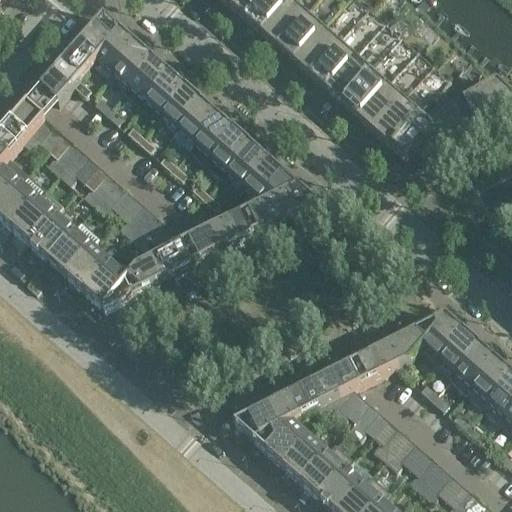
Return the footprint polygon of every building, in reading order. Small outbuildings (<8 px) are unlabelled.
[(229,14),(241,0),(213,0),(229,14)] [(246,29),(270,0),(241,0),(229,14),(246,29)] [(262,43),(291,10),(279,0),(270,0),(246,29),(262,43)] [(278,57),(307,24),(291,10),(262,43),(278,57)] [(100,63),(122,39),(105,24),(83,48),(100,63)] [(294,71),(323,38),(307,24),(278,57),(294,71)] [(311,86),(340,53),(323,38),(294,71),(311,86)] [(113,81),(138,53),(122,39),(100,63),(97,67),(113,81)] [(81,86),(97,67),(100,63),(83,48),(63,71),(80,87),(81,86)] [(129,95),(154,67),(138,53),(113,81),(129,95)] [(327,100),(356,67),(340,53),(311,86),(327,100)] [(141,114),(170,81),(154,67),(129,95),(125,100),(141,114)] [(343,114),(372,81),(356,67),(327,100),(343,114)] [(92,97),(81,86),(80,87),(63,71),(42,95),(59,111),(75,93),(86,103),(92,97)] [(162,124),(187,96),(170,81),(141,114),(158,129),(162,124)] [(360,129),(389,96),(372,81),(343,114),(360,129)] [(403,167),(511,111),(511,102),(498,90),(453,113),(445,98),(444,97),(420,123),(405,110),(376,143),(403,167)] [(178,138),(203,110),(187,96),(162,124),(178,138)] [(376,143),(405,110),(389,96),(360,129),(376,143)] [(106,121),(112,114),(101,105),(95,111),(106,121)] [(194,152),(219,124),(203,110),(178,138),(194,152)] [(40,150),(54,135),(45,127),(45,126),(28,111),(0,142),(0,175),(9,165),(10,166),(24,151),(35,161),(40,155),(40,150)] [(124,125),(112,114),(106,121),(118,131),(124,125)] [(206,172),(235,138),(219,124),(194,152),(189,157),(206,172)] [(140,150),(145,144),(133,133),(128,140),(140,150)] [(227,181),(251,153),(235,138),(206,172),(223,186),(227,182),(227,181)] [(156,153),(145,144),(140,150),(151,160),(156,153)] [(60,182),(81,158),(72,150),(58,166),(53,166),(48,172),(60,182)] [(243,195),(268,167),(251,153),(227,181),(227,182),(243,195)] [(76,182),(89,166),(81,158),(60,182),(71,192),(76,186),(76,182)] [(171,178),(177,171),(166,162),(160,168),(171,178)] [(0,213),(28,182),(10,166),(9,165),(0,175),(0,213)] [(259,210),(284,181),(268,167),(243,195),(259,210)] [(189,182),(177,171),(171,178),(183,188),(189,182)] [(251,243),(317,210),(284,181),(259,210),(262,212),(243,222),(241,223),(251,243)] [(40,204),(41,204),(46,198),(28,182),(0,213),(0,224),(12,236),(40,204)] [(95,214),(117,190),(108,182),(94,198),(89,198),(84,204),(95,214)] [(112,214),(126,198),(117,190),(95,214),(107,224),(112,218),(112,214)] [(210,201),(198,190),(192,197),(204,207),(210,201)] [(221,210),(210,201),(204,207),(215,217),(221,210)] [(58,220),(41,204),(40,204),(12,236),(30,251),(58,220)] [(233,213),(232,215),(223,224),(229,229),(241,223),(243,222),(233,213)] [(131,245),(153,221),(144,214),(130,229),(125,230),(120,235),(131,245)] [(49,267),(76,236),(58,220),(30,251),(49,267)] [(148,245),(161,230),(153,221),(131,245),(143,256),(148,250),(148,245)] [(222,258),(251,243),(241,223),(229,229),(211,238),(222,258)] [(67,283),(94,251),(76,236),(49,267),(67,283)] [(222,258),(211,238),(181,253),(192,273),(222,258)] [(85,299),(113,267),(94,251),(67,283),(85,299)] [(192,273),(181,253),(152,268),(162,288),(192,273)] [(125,288),(130,283),(113,267),(85,299),(105,317),(133,303),(125,288)] [(162,288),(152,268),(137,275),(130,283),(125,288),(133,303),(162,288)] [(511,381),(446,324),(435,330),(438,336),(419,359),(435,373),(439,368),(455,382),(450,387),(511,440),(511,381)] [(331,408),(396,376),(412,389),(418,383),(404,371),(410,368),(419,359),(438,336),(435,330),(235,431),(254,447),(295,427),(313,418),(322,426),(333,413),(331,408)] [(427,391),(421,398),(433,408),(438,401),(427,391)] [(450,411),(438,401),(433,408),(444,418),(450,411)] [(347,421),(338,413),(331,421),(343,431),(348,426),(347,421)] [(366,437),(380,421),(371,413),(349,437),(361,447),(366,441),(366,437)] [(459,419),(454,426),(465,436),(471,430),(459,419)] [(390,500),(371,484),(366,490),(349,474),(354,468),(336,452),(330,458),(295,427),(254,447),(327,511),(391,511),(385,506),(390,500)] [(482,440),(471,430),(465,436),(477,446),(482,440)] [(385,468),(406,444),(397,436),(383,452),(379,453),(374,458),(385,468)] [(402,468),(416,452),(406,444),(385,468),(397,478),(402,473),(402,468)] [(498,465),(503,458),(492,448),(486,455),(498,465)] [(511,471),(511,465),(503,458),(498,465),(509,475),(511,471)] [(421,500),(443,476),(434,468),(420,484),(415,484),(410,490),(421,500)] [(438,500),(452,484),(443,476),(421,500),(433,510),(438,504),(438,500)] [(474,511),(479,508),(470,500),(458,511),(474,511)]
